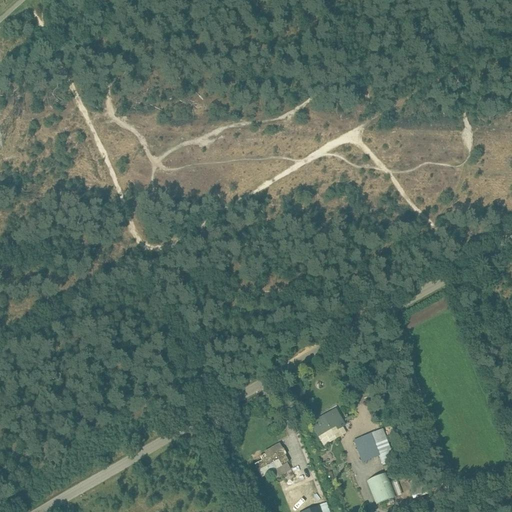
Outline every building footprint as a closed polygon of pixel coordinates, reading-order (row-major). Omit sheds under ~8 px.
[(331,412),(311,424),(324,446),(344,434),(338,424),(342,422),(338,414),(334,417),(331,412)] [(383,430),(354,437),(359,458),(388,451),(383,430)] [(265,454),(259,457),(261,461),(255,464),(258,470),(263,478),(288,464),(284,456),(285,455),(279,444),(264,452),(265,454)] [(376,504),(396,497),(387,473),(367,481),(376,504)] [(427,492),(425,485),(410,490),(412,497),(427,492)]
